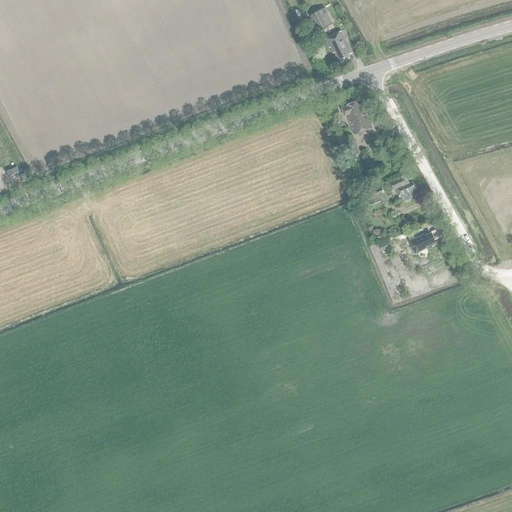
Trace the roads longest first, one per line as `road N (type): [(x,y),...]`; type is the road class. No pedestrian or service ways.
road 1 (tertiary): [(0,209),(369,73)]
road 2 (residential): [(510,276),(486,272),(468,256),(369,73)]
road 3 (tertiary): [(369,73),(511,26)]
